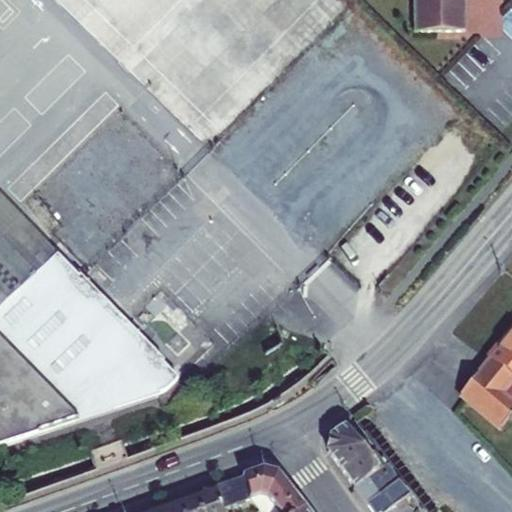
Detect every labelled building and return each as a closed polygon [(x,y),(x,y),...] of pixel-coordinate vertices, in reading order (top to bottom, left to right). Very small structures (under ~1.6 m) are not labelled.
[(413,0),(413,36),(462,36),(463,0),(413,0)] [(0,242),(34,277),(56,256),(0,198),(0,242)] [(79,279),(56,256),(34,277),(0,242),(0,447),(159,397),(178,380),(160,362),(161,360),(80,277),(79,279)] [(498,428),(511,411),(511,330),(458,396),(498,428)] [(330,438),(327,454),(369,511),(388,511),(409,498),(388,469),(378,476),(355,444),(348,435),(356,429),(353,424),(330,438)] [(348,435),(355,444),(362,438),(356,429),(348,435)] [(254,511),(299,511),(302,510),(275,476),(261,472),(212,489),(220,511),(247,501),(254,511)] [(220,511),(212,489),(195,495),(200,511),(220,511)] [(200,511),(195,495),(178,501),(181,511),(200,511)] [(181,511),(178,501),(162,507),(163,511),(181,511)]
